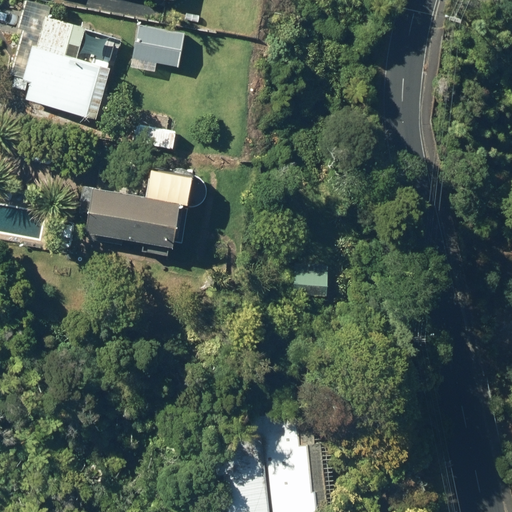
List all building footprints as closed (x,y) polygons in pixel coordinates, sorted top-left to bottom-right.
[(31,95),(104,114),(118,61),(82,52),(90,22),(52,11),(55,3),(42,0),(29,0),(21,26),(26,27),(14,72),(17,74),(15,84),(32,89),(31,95)] [(142,22),(136,56),(184,64),(189,30),(142,22)] [(176,113),(132,111),(131,143),(175,145),(176,113)] [(160,161),(155,191),(190,196),(189,201),(198,202),(203,168),(160,161)] [(190,196),(155,191),(88,181),(84,206),(96,207),(93,226),(182,242),(189,201),(190,196)] [(290,261),(288,285),(322,288),(324,264),(290,261)] [(326,511),(319,440),(322,439),(318,405),(254,409),(256,435),(266,434),(269,462),(231,466),(236,511),(326,511)]
